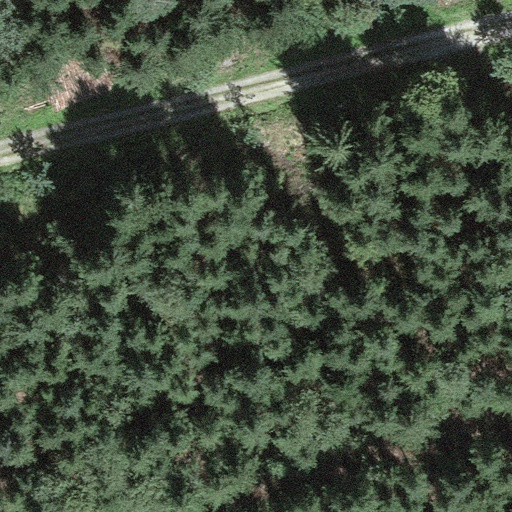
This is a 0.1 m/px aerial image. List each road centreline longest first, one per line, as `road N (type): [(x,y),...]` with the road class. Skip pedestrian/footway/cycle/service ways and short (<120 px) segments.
road 1 (track): [(0,150),(511,19)]
road 2 (track): [(511,426),(189,511)]
